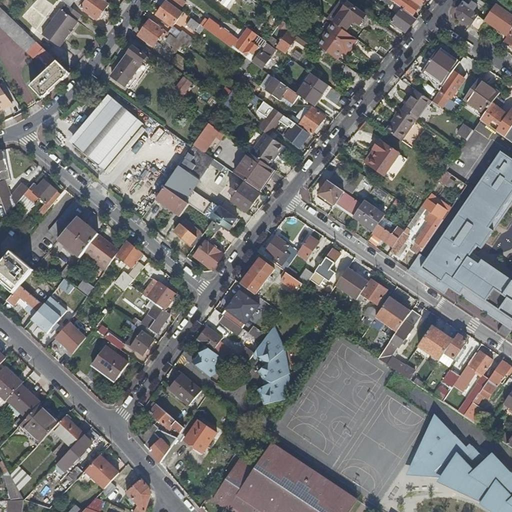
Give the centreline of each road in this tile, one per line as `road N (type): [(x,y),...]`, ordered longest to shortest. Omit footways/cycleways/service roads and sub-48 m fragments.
road 1 (residential): [(511,352),(287,198)]
road 2 (residential): [(20,133),(211,294)]
road 3 (residential): [(434,17),(287,198)]
road 4 (residential): [(20,133),(77,84),(139,0)]
road 5 (residential): [(211,294),(111,431)]
road 6 (tertiary): [(0,325),(111,431)]
road 7 (residential): [(287,198),(211,294)]
